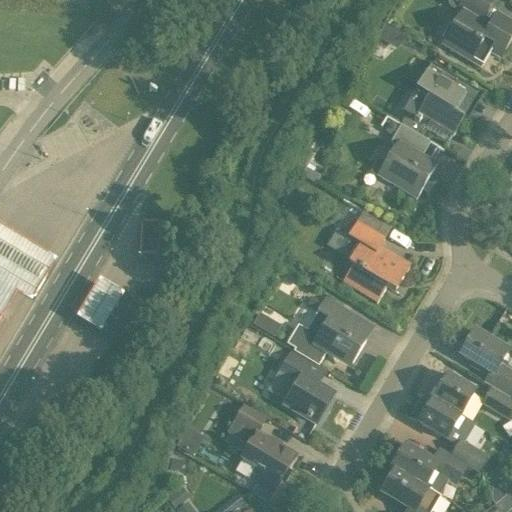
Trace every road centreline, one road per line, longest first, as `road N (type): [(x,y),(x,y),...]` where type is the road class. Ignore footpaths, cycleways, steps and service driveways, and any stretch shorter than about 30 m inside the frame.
road 1 (primary): [(0,398),(240,0)]
road 2 (residential): [(334,511),(336,479),(465,266)]
road 3 (unclassified): [(0,175),(141,0)]
road 4 (residential): [(465,266),(455,216),(511,117)]
